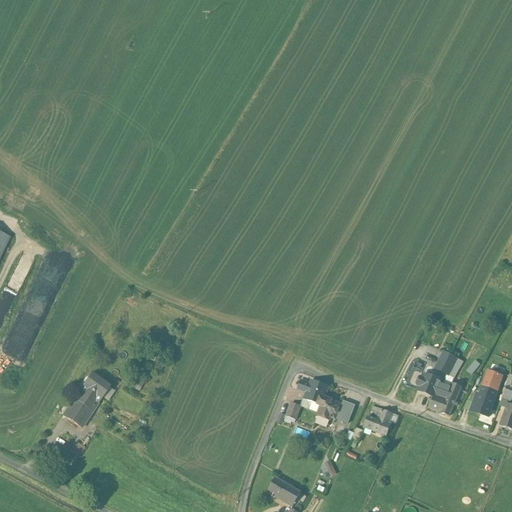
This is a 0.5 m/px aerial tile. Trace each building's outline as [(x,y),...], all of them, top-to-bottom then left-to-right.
[(0,232),(0,258),(10,238),(0,232)] [(22,253),(0,297),(0,317),(5,320),(35,259),(22,253)] [(444,353),(435,369),(447,375),(447,376),(453,365),(456,360),(444,353)] [(466,371),(471,375),(480,364),(475,360),(466,371)] [(453,365),(447,376),(454,379),(460,368),(453,365)] [(503,377),(488,371),(482,387),(483,388),(497,392),(503,377)] [(109,388),(91,375),(79,391),(98,404),(109,388)] [(441,382),(424,375),(422,379),(421,378),(419,380),(417,384),(418,386),(419,387),(417,391),(428,395),(429,392),(435,395),(439,384),(440,385),(441,382)] [(447,376),(447,375),(443,386),(450,388),(452,383),(452,384),(454,379),(447,376)] [(329,388),(311,381),(310,384),(301,381),(297,390),(306,394),(304,400),(310,402),(321,407),(325,398),(329,388)] [(440,385),(439,384),(435,395),(429,410),(450,417),(455,406),(457,407),(458,404),(456,403),(462,388),(452,384),(452,383),(450,388),(443,386),(440,385)] [(497,392),(483,388),(480,396),(477,395),(472,411),(491,418),(495,406),(494,406),(498,392),(497,392)] [(98,404),(80,392),(63,416),(81,428),(98,404)] [(511,396),(504,394),(501,400),(508,402),(510,403),(511,398),(511,396)] [(325,398),(321,407),(319,414),(318,417),(329,421),(330,419),(331,419),(331,418),(336,420),(342,406),(331,402),(332,401),(325,398)] [(501,400),(499,406),(505,409),(507,404),(508,402),(501,400)] [(321,407),(310,402),(307,409),(319,414),(321,407)] [(355,406),(343,402),(342,406),(336,420),(348,424),(355,406)] [(291,404),(286,417),(295,421),(300,407),(291,404)] [(505,409),(499,426),(511,430),(511,405),(507,404),(505,409)] [(395,415),(378,409),(376,414),(374,418),(377,419),(391,425),(395,415)] [(391,425),(377,419),(376,421),(367,418),(363,428),(386,437),(391,425)] [(364,432),(357,429),(352,440),(359,443),(364,432)] [(85,448),(76,443),(73,447),(82,453),(85,448)] [(73,447),(71,446),(65,456),(75,462),(82,453),(73,447)] [(320,465),(326,478),(336,474),(330,460),(320,465)] [(300,494),(275,479),(269,490),(281,497),(279,500),(292,508),(300,494)]
